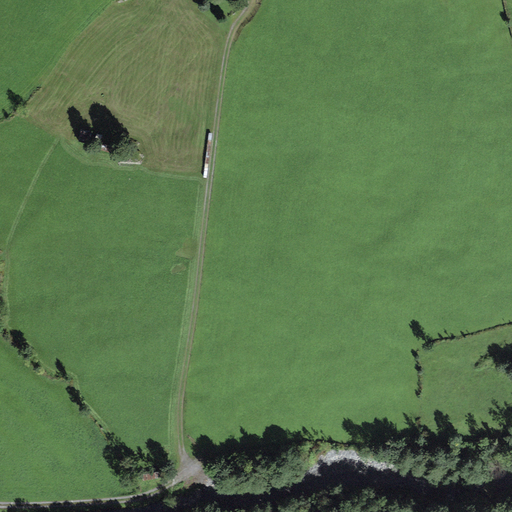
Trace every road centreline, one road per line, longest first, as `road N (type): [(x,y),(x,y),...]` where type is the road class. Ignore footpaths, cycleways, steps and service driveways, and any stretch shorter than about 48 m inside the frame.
road 1 (track): [(180,477),(181,390),(228,48),(249,2)]
road 2 (track): [(0,503),(142,497),(180,477)]
